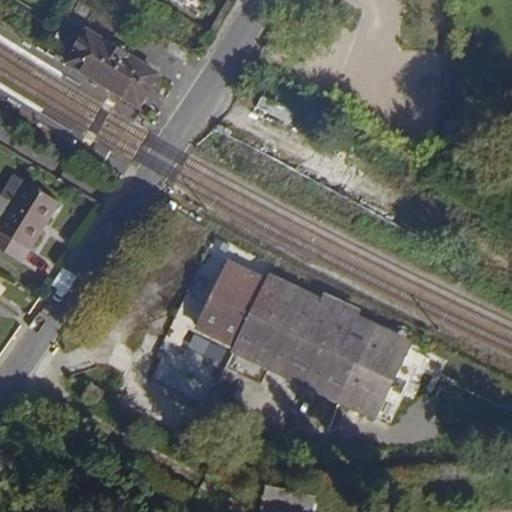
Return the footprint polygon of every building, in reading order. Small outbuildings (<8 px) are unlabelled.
[(143,109),(160,75),(127,54),(126,48),(113,40),(106,39),(85,28),(68,60),(85,71),(83,75),(126,101),(127,99),(143,109)] [(242,151),(212,134),(204,146),(236,163),(242,151)] [(0,252),(21,266),(61,203),(25,181),(0,220),(0,252)] [(264,282),(226,264),(196,325),(235,344),(231,351),(375,420),(413,342),(355,315),(357,311),(320,293),(317,300),(266,276),(264,282)] [(461,387),(466,375),(448,367),(443,378),(461,387)] [(96,384),(81,374),(71,388),(86,399),(96,384)] [(285,511),(313,511),(317,495),(266,485),(261,506),(285,511)]
